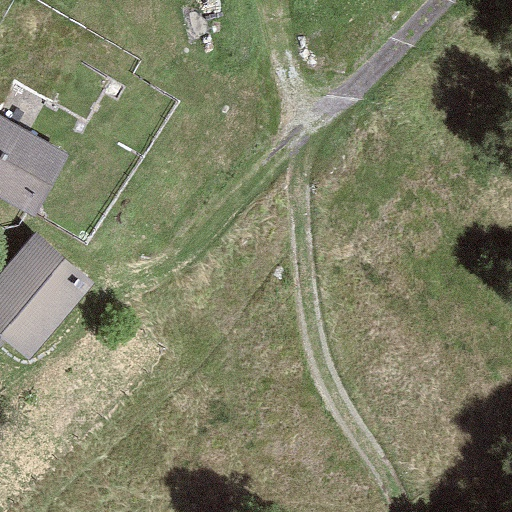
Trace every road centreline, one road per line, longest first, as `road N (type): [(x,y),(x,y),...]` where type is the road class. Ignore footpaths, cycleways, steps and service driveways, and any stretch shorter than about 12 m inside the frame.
road 1 (track): [(291,511),(234,296),(227,214),(439,0)]
road 2 (track): [(227,214),(87,401)]
